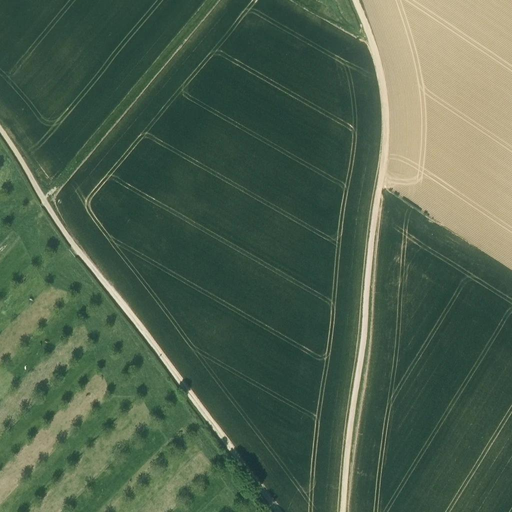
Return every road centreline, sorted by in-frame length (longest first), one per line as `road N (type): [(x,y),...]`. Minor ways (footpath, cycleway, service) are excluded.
road 1 (track): [(341,511),(385,138),(379,72),(354,0)]
road 2 (track): [(277,511),(65,234),(0,130)]
